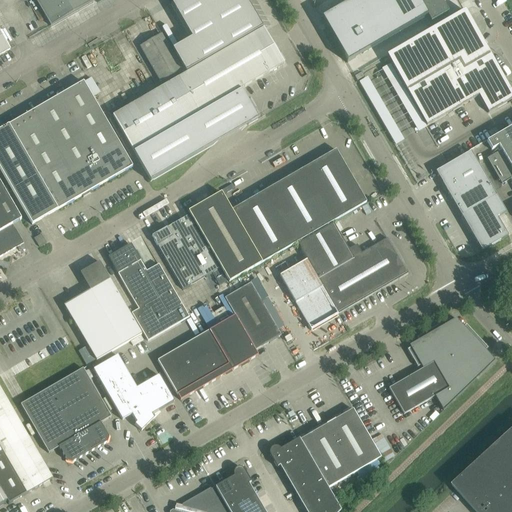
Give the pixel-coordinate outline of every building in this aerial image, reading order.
[(35,0),(51,27),(62,20),(94,1),(93,0),(35,0)] [(245,0),(180,0),(171,5),(191,40),(172,51),(185,74),(262,29),(245,0)] [(355,0),(351,3),(376,47),(427,17),(430,24),(448,14),(439,0),(355,0)] [(511,94),(464,12),(386,57),(426,127),(479,97),(489,114),(511,100),(511,94)] [(125,31),(0,103),(0,171),(32,226),(132,168),(105,121),(159,90),(125,31)] [(258,121),(257,119),(244,96),(240,90),(241,90),(269,74),(272,71),(283,65),(282,63),(282,62),(279,57),(278,57),(276,53),(271,44),(263,31),(262,31),(149,96),(113,118),(133,152),(132,153),(150,183),(213,146),(235,125),(241,119),(248,126),(258,121)] [(0,55),(10,50),(0,33),(0,55)] [(181,71),(161,36),(140,48),(160,83),(181,71)] [(511,128),(501,135),(487,143),(491,151),(498,147),(498,148),(500,151),(501,151),(498,153),(487,159),(502,185),(510,180),(511,183),(511,128)] [(336,151),(301,171),(231,212),(221,194),(214,198),(188,213),(229,283),(366,204),(356,186),(356,184),(353,178),(351,177),(336,151)] [(470,153),(435,173),(481,252),(508,237),(497,220),(506,215),(470,153)] [(0,258),(24,244),(12,225),(21,220),(0,183),(0,258)] [(188,216),(152,237),(157,247),(183,291),(211,274),(219,270),(188,216)] [(353,259),(348,251),(333,225),(298,245),(338,315),(408,275),(387,239),(353,259)] [(41,235),(34,240),(39,248),(46,244),(41,235)] [(108,258),(113,267),(138,310),(131,314),(148,343),(189,318),(171,288),(158,266),(146,273),(131,245),(108,258)] [(280,277),(292,299),(291,300),(293,304),(295,303),(311,331),(337,315),(306,261),(280,277)] [(91,291),(64,307),(96,362),(141,336),(109,280),(99,263),(81,274),(91,291)] [(219,287),(226,283),(219,270),(211,274),(219,287)] [(224,299),(225,300),(255,351),(281,336),(250,284),(224,299)] [(180,402),(195,393),(258,357),(255,352),(235,317),(157,362),(180,402)] [(494,362),(494,361),(485,351),(487,349),(466,326),(464,328),(456,320),(445,326),(443,323),(418,338),(419,341),(409,347),(410,349),(407,351),(413,361),(412,361),(413,362),(414,361),(415,365),(415,366),(416,365),(417,368),(420,366),(422,370),(388,389),(403,415),(434,397),(443,412),(494,362)] [(117,357),(93,371),(122,421),(131,416),(136,424),(134,425),(141,432),(154,419),(153,419),(151,416),(172,404),(174,403),(158,376),(136,389),(117,357)] [(59,448),(66,461),(67,462),(72,464),(107,443),(109,438),(100,424),(111,418),(83,370),(20,406),(48,454),(59,448)] [(0,490),(7,503),(8,505),(52,480),(12,411),(0,390),(0,490)] [(322,480),(327,488),(328,489),(381,459),(352,410),(300,441),(307,454),(312,462),(317,471),(322,480)] [(511,511),(511,431),(452,487),(456,491),(475,511),(511,511)] [(269,455),(270,456),(277,469),(279,467),(281,469),(307,454),(300,441),(299,439),(280,450),(279,450),(279,449),(278,449),(277,448),(276,448),(275,448),(274,448),(273,448),(272,449),(271,450),(270,450),(270,451),(269,452),(269,453),(269,454),(269,455)] [(307,454),(281,469),(286,478),(312,462),(307,454)] [(312,462),(286,478),(291,486),(317,471),(312,462)] [(234,477),(228,481),(236,495),(250,487),(248,485),(251,484),(244,471),(243,470),(242,470),(241,469),(240,469),(239,469),(238,469),(237,469),(236,470),(235,470),(234,471),(234,472),(233,473),(233,474),(233,475),(233,476),(234,477)] [(317,471),(291,486),(296,495),(322,480),(317,471)] [(322,480),(296,495),(301,504),(327,488),(322,480)] [(228,481),(215,488),(223,503),(236,495),(228,481)] [(250,487),(236,495),(223,503),(228,511),(255,496),(250,487)] [(215,488),(181,507),(173,511),(228,511),(223,503),(215,488)] [(327,488),(301,504),(305,511),(306,511),(332,497),(328,489),(327,488)] [(255,496),(228,511),(246,511),(260,505),(255,496)] [(332,497),(306,511),(326,511),(337,506),(332,497)]
